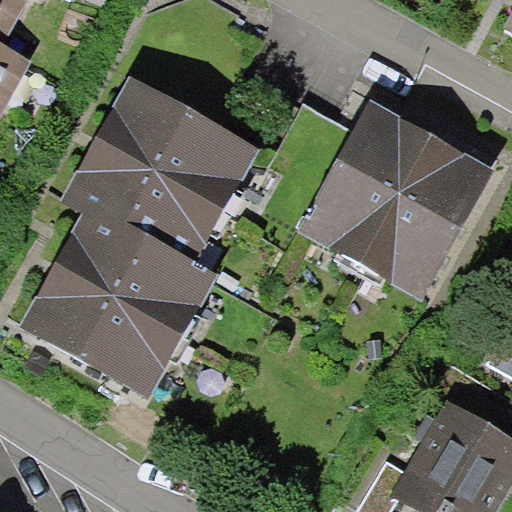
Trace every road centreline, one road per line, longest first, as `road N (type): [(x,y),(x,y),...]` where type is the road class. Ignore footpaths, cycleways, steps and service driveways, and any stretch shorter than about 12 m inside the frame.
road 1 (residential): [(327,0),(511,102)]
road 2 (residential): [(162,511),(0,405)]
